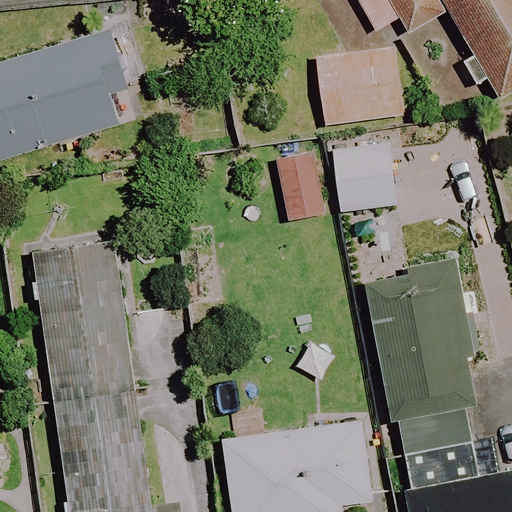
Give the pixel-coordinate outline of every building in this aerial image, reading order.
[(480,92),(490,86),(499,103),(511,95),(511,0),(358,0),(377,34),(401,21),(409,36),(451,13),(475,59),(465,65),(480,92)] [(0,163),(124,126),(116,98),(129,94),(110,32),(97,37),(0,65),(0,163)] [(405,117),(395,50),(316,61),(326,128),(405,117)] [(398,207),(391,146),(334,153),(341,213),(398,207)] [(324,217),(312,155),(277,162),(289,224),(324,217)] [(152,511),(152,504),(134,394),(163,389),(152,324),(124,329),(110,246),(32,259),(72,511),(152,511)] [(511,511),(511,472),(484,477),(452,262),(412,268),(413,279),(370,286),(390,422),(399,420),(413,511),(511,511)] [(373,502),(362,422),(223,441),(233,511),(343,511),(343,507),(373,502)]
